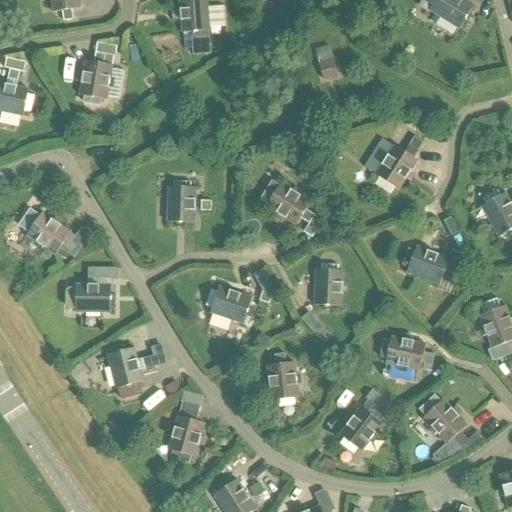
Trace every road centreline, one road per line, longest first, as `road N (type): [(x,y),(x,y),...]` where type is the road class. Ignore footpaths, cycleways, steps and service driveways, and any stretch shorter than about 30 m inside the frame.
road 1 (residential): [(511,436),(435,484),(366,492),(296,472),(237,424),(141,297),(68,167),(49,160),(0,179)]
road 2 (residential): [(0,57),(127,25),(129,0)]
road 3 (tertiary): [(86,511),(0,387)]
